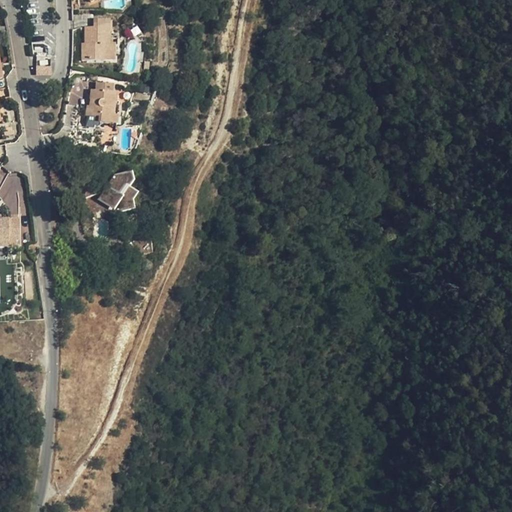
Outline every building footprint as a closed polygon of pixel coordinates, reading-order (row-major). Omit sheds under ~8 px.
[(82,61),(106,61),(106,52),(106,45),(109,45),(109,20),(93,20),(94,28),(84,28),(84,44),(84,50),(81,50),(82,61)] [(115,52),(106,52),(106,61),(115,61),(115,52)] [(36,68),(36,76),(51,76),(51,68),(36,68)] [(99,123),(110,124),(112,116),(114,116),(117,93),(112,93),(113,85),(96,83),(95,91),(91,90),(90,100),(89,107),(87,106),(86,117),(95,118),(95,117),(99,118),(99,123)] [(118,116),(114,116),(112,116),(110,124),(110,126),(117,127),(118,116)] [(100,199),(109,205),(114,199),(118,202),(118,211),(133,209),(131,200),(136,193),(128,188),(132,181),(131,174),(114,177),(100,199)] [(78,184),(84,198),(100,191),(95,177),(78,184)] [(114,208),(118,202),(114,199),(109,205),(114,208)] [(0,241),(7,241),(7,247),(15,247),(15,242),(17,242),(17,220),(0,220),(0,241)]
